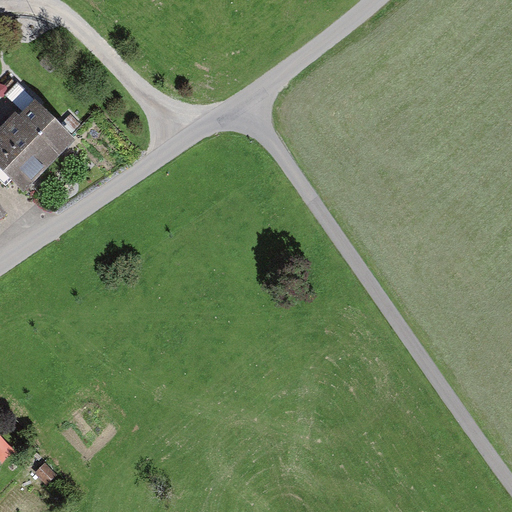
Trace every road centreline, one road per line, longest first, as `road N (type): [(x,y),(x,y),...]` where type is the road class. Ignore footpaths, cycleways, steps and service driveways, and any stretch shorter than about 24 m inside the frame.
road 1 (unclassified): [(238,105),(276,146),(511,480)]
road 2 (unclassified): [(238,105),(0,266)]
road 3 (track): [(185,141),(67,17),(41,2),(16,0)]
road 4 (unclassified): [(375,0),(238,105)]
